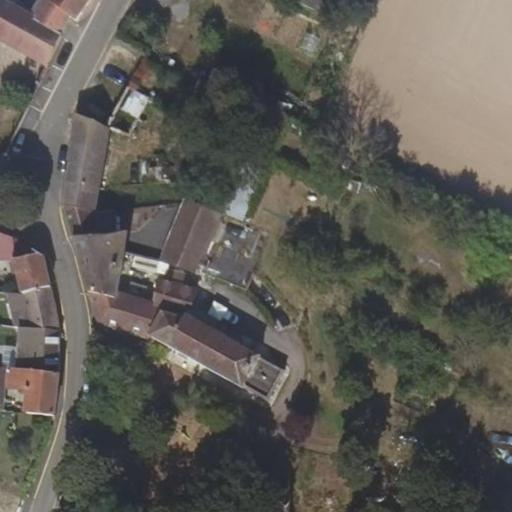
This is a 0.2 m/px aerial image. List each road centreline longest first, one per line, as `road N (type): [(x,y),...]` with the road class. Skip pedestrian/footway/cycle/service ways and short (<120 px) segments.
road 1 (residential): [(41,511),(79,363),(50,230)]
road 2 (residential): [(45,162),(109,0)]
